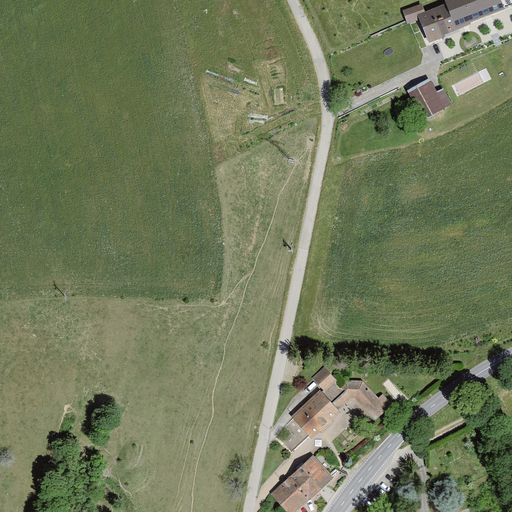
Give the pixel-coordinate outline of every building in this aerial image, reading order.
[(511,4),(511,0),(448,0),(449,2),(428,11),(425,3),(407,10),(411,22),(423,17),(433,41),(446,35),(445,32),(511,4)] [(461,58),(448,66),(456,78),(469,70),(461,58)] [(439,94),(432,81),(410,93),(425,120),(453,104),(445,90),(439,94)] [(450,89),(456,101),(469,94),(463,82),(450,89)] [(313,377),(326,391),(338,379),(325,366),(313,377)] [(383,392),(378,397),(358,374),(348,384),(351,387),(336,400),(341,406),(354,394),(376,419),(393,404),(383,392)] [(320,388),(292,415),(315,438),(343,411),(320,388)] [(299,511),(335,479),(315,458),(274,495),(290,511),(299,511)]
